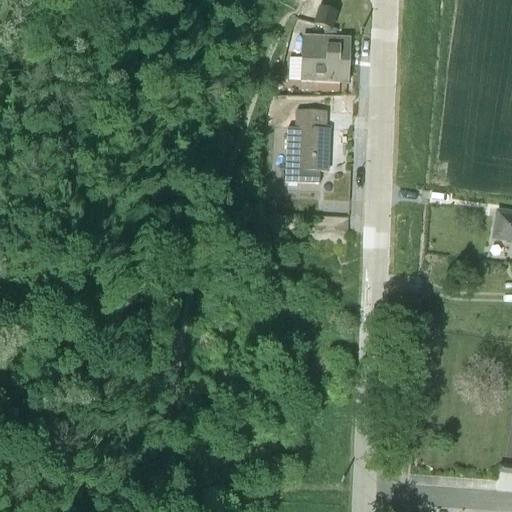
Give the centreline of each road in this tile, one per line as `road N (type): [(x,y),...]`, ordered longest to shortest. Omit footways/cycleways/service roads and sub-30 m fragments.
road 1 (tertiary): [(386,0),(367,483)]
road 2 (track): [(265,60),(188,296),(164,511)]
road 3 (residential): [(367,483),(511,493)]
